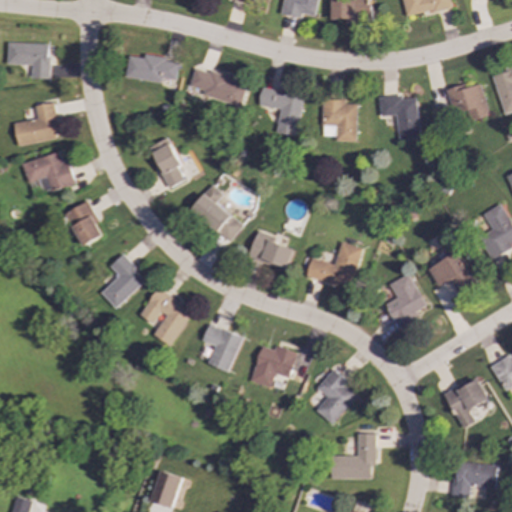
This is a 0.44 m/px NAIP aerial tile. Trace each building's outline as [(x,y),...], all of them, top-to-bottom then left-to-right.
[(315,16),(318,0),(282,0),(280,14),(301,18),(302,14),(315,16)] [(331,0),(332,19),(347,19),(347,22),(369,21),(369,0),(331,0)] [(401,0),(404,16),(451,8),(449,0),(401,0)] [(7,64),(31,65),(31,78),(48,79),(49,44),(7,43),(7,64)] [(176,80),(179,61),(144,56),(143,58),(127,56),(123,77),(161,83),(162,78),(176,80)] [(189,87),(203,90),(202,97),(240,108),(247,82),(195,68),(189,87)] [(503,115),(511,112),(511,68),(492,74),(503,115)] [(447,89),(454,123),(488,116),(481,85),(465,88),(465,85),(447,89)] [(280,109),(275,133),(296,136),(303,96),(261,89),(258,105),(280,109)] [(379,98),(380,117),(396,116),(398,140),(420,138),(416,98),(401,100),(401,96),(379,98)] [(355,142),(356,104),(345,104),(345,100),(322,99),(321,136),(335,136),(335,141),(355,142)] [(14,123),(18,146),(58,139),(52,103),(35,106),(37,119),(14,123)] [(167,189),(184,182),(178,167),(181,166),(168,138),(149,146),(167,189)] [(75,183),(67,160),(62,162),(58,151),(22,164),(28,183),(39,180),(44,194),(75,183)] [(243,226),(216,203),(222,196),(210,186),(191,210),(229,242),(243,226)] [(83,247),(103,236),(96,224),(99,223),(87,201),(65,214),(83,247)] [(483,214),(492,231),(479,238),(491,260),(511,248),(509,242),(511,240),(511,224),(501,204),(483,214)] [(286,271),(294,250),(273,242),(275,237),(257,231),(248,257),(286,271)] [(351,288),(362,248),(340,242),(334,265),(310,258),(306,277),(351,288)] [(428,269),(438,287),(450,280),(458,295),(476,285),(458,252),(428,269)] [(146,280),(122,255),(110,267),(118,276),(100,293),(115,309),(146,280)] [(389,284),(396,298),(385,304),(397,326),(427,310),(408,274),(389,284)] [(153,335),(171,346),(192,311),(156,289),(140,316),(153,324),(160,312),(165,315),(153,335)] [(227,372),(242,338),(209,324),(202,341),(215,346),(207,364),(227,372)] [(296,352),(274,347),(273,350),(260,346),(251,382),(271,387),(274,374),(289,378),(296,352)] [(490,366),(504,391),(511,386),(511,358),(510,355),(490,366)] [(358,395),(332,371),(316,388),(326,398),(315,410),(330,424),(358,395)] [(461,429),(474,423),(468,410),(488,400),(477,378),(444,394),(461,429)] [(331,479),(371,479),(371,466),(375,466),(374,434),(356,434),(357,456),(331,456),(331,479)] [(451,496),(468,497),(469,486),(494,488),(496,465),(454,462),(451,496)] [(172,508),(182,477),(160,470),(150,502),(172,508)] [(28,511),(31,501),(15,497),(11,511),(28,511)]
